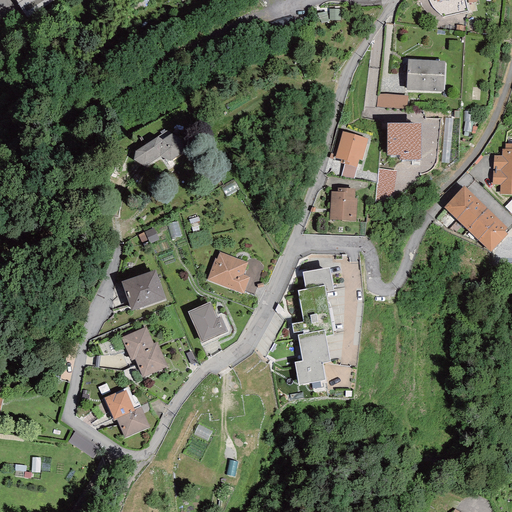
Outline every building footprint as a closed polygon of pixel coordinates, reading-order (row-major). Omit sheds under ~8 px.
[(131,12),(153,0),(143,0),(129,8),(131,12)] [(342,18),(340,9),(329,9),(318,12),(323,22),(342,18)] [(441,90),(442,65),(410,63),(409,88),(441,90)] [(407,108),(408,96),(377,94),(376,106),(407,108)] [(471,132),(473,123),(465,121),(463,131),(471,132)] [(422,133),(390,133),(391,162),(423,161),(422,133)] [(356,167),(364,140),(345,134),(337,158),(344,160),(343,164),(356,167)] [(183,145),(178,140),(171,137),(163,143),(157,140),(137,152),(137,161),(144,165),(161,155),(170,160),(181,153),(183,145)] [(511,147),(507,147),(507,152),(505,152),(504,159),(496,158),(496,167),(498,168),(498,174),(495,174),(495,183),(503,183),(502,192),(511,192),(511,147)] [(398,171),(378,168),(375,206),(390,206),(398,171)] [(351,220),(354,192),(340,190),(339,195),(334,195),(332,219),(351,220)] [(490,250),(504,235),(502,232),(505,229),(464,190),(447,208),(490,250)] [(193,232),(199,230),(197,224),(200,223),(198,217),(189,220),(193,232)] [(241,289),(245,280),(239,277),(243,265),(220,256),(212,278),(241,289)] [(289,360),(293,386),(325,382),(322,366),(332,364),(329,338),(340,336),(332,271),(303,275),(305,289),(295,290),(300,332),(294,335),(297,359),(289,360)] [(132,309),(163,298),(154,274),(124,285),(132,309)] [(216,321),(209,306),(191,314),(203,341),(225,332),(219,320),(216,321)] [(153,347),(145,330),(124,339),(132,358),(136,357),(144,375),(165,366),(156,345),(153,347)] [(191,364),(196,362),(191,351),(186,353),(191,364)] [(135,407),(127,390),(106,399),(110,410),(114,419),(118,417),(126,435),(147,425),(138,405),(135,407)] [(98,420),(110,410),(106,399),(92,411),(98,420)] [(99,448),(76,433),(70,442),(94,457),(99,448)] [(42,458),(34,457),(33,471),(41,472),(42,458)] [(26,466),(15,465),(15,477),(34,478),(34,475),(26,474),(26,466)]
